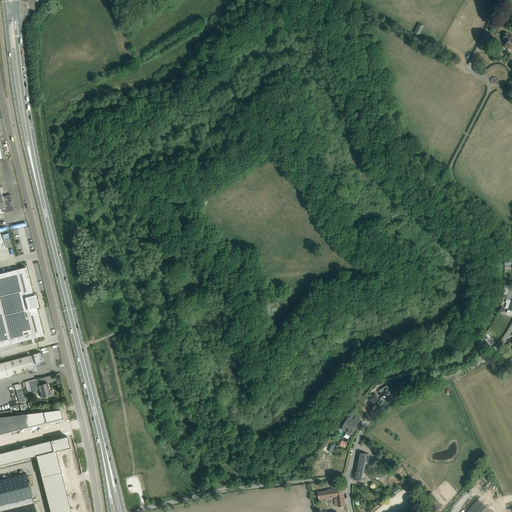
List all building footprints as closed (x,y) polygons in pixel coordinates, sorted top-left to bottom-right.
[(419,23),(414,33),(419,36),(424,26),(419,23)] [(503,39),(507,41),(504,47),(508,49),(511,51),(511,50),(511,35),(510,34),(510,35),(506,32),(503,39)] [(410,138),(408,143),(415,147),(417,142),(410,138)] [(3,196),(0,186),(0,214),(3,213),(2,211),(4,210),(5,213),(14,211),(11,201),(12,200),(11,194),(3,196)] [(0,346),(43,335),(36,307),(38,306),(35,295),(33,296),(26,267),(0,273),(0,346)] [(36,364),(39,364),(38,362),(42,361),(41,357),(43,357),(41,352),(33,354),(33,356),(31,356),(30,355),(0,362),(0,378),(34,370),(35,371),(37,370),(36,364)] [(48,383),(39,385),(37,378),(24,382),(27,392),(40,389),(42,398),(53,395),(52,390),(50,390),(48,383)] [(394,392),(390,386),(389,384),(379,391),(382,395),(381,395),(384,399),(391,394),(394,392)] [(61,410),(44,412),(46,422),(63,418),(61,410)] [(44,412),(33,413),(36,425),(46,422),(44,412)] [(33,413),(22,414),(25,427),(36,425),(33,413)] [(22,414),(11,416),(14,430),(25,427),(22,414)] [(11,416),(0,417),(4,433),(14,430),(11,416)] [(356,427),(358,423),(352,419),(350,423),(346,421),(342,428),(352,434),(354,430),(356,427)] [(67,436),(51,441),(54,452),(56,451),(70,447),(67,436)] [(51,441),(46,442),(49,453),(51,452),(54,452),(51,441)] [(46,442),(41,443),(43,454),(49,453),(46,442)] [(41,443),(35,445),(38,456),(43,454),(41,443)] [(35,445),(30,446),(33,457),(36,456),(38,456),(35,445)] [(30,446),(25,447),(27,458),(33,457),(30,446)] [(25,447),(19,449),(22,460),(27,458),(25,447)] [(19,449),(14,450),(17,461),(22,460),(19,449)] [(14,450),(9,451),(11,462),(17,461),(14,450)] [(9,451),(3,453),(6,464),(11,462),(9,451)] [(38,456),(36,456),(39,466),(59,462),(56,451),(54,452),(51,452),(49,453),(43,454),(38,456)] [(359,452),(354,479),(362,481),(364,472),(364,473),(368,454),(359,452)] [(59,462),(39,466),(42,477),(61,472),(59,462)] [(61,472),(42,477),(44,488),(64,483),(61,472)] [(0,511),(35,511),(26,474),(0,480),(0,511)] [(64,483),(44,488),(47,498),(67,493),(64,483)] [(328,490),(318,492),(319,499),(336,497),(338,507),(345,506),(342,487),(327,489),(328,490)] [(67,493),(47,498),(50,509),(69,504),(67,493)] [(492,511),(478,499),(465,511),(492,511)]
